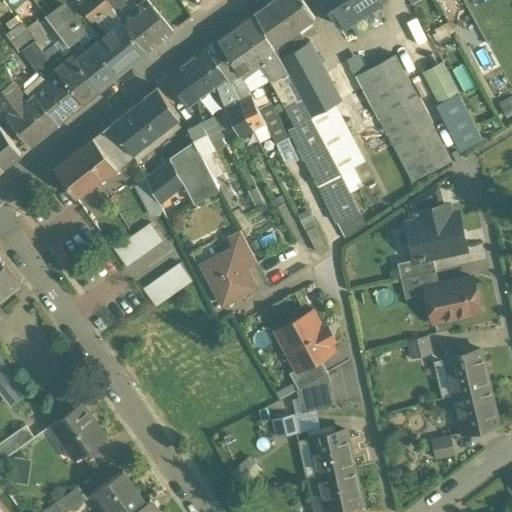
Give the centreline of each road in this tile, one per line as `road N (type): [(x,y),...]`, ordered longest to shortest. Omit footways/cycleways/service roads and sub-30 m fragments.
road 1 (residential): [(205,511),(0,213)]
road 2 (secondary): [(242,0),(0,190)]
